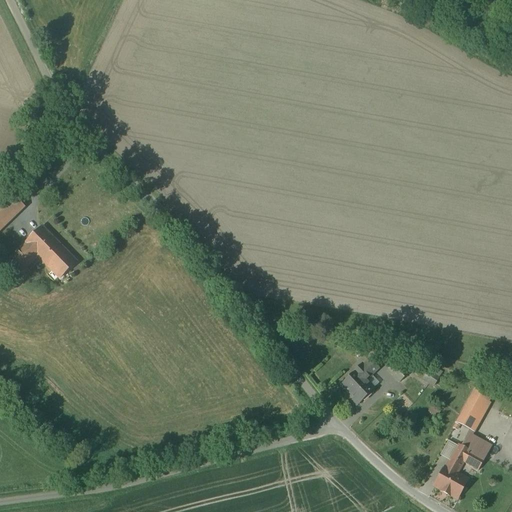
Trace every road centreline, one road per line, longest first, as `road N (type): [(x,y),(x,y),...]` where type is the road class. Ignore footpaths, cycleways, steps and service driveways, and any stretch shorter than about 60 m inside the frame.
road 1 (unclassified): [(340,427),(62,89),(13,0)]
road 2 (unclassified): [(0,503),(144,480),(340,427)]
road 3 (residential): [(442,511),(340,427)]
